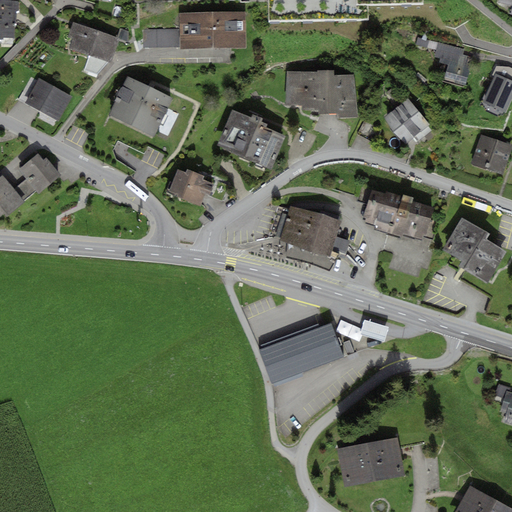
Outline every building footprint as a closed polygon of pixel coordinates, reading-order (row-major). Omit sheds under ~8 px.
[(19,1),(0,0),(0,42),(18,43),(19,1)] [(268,0),(268,23),(368,20),(368,6),(359,6),(359,0),(268,0)] [(511,0),(498,0),(498,3),(511,6),(511,11),(511,15),(511,14),(511,0)] [(248,15),(182,15),(182,51),(248,50),(248,15)] [(122,41),(75,25),(68,46),(115,62),(122,41)] [(435,77),(468,85),(475,58),(442,50),(435,77)] [(355,76),(289,75),(289,109),(321,109),(321,118),(361,117),(355,76)] [(511,98),(511,82),(496,75),(483,105),(505,114),(511,98)] [(74,98),(40,80),(27,105),(61,123),(74,98)] [(176,100),(129,80),(112,119),(159,139),(176,100)] [(410,102),(386,121),(411,152),(435,133),(410,102)] [(289,135),(234,113),(220,150),(275,172),(289,135)] [(511,154),(511,147),(483,137),(473,165),(504,176),(511,154)] [(62,179),(41,155),(21,173),(42,197),(62,179)] [(214,180),(181,170),(172,197),(205,208),(214,180)] [(0,223),(26,200),(4,177),(0,180),(0,223)] [(377,195),(368,226),(428,244),(437,212),(377,195)] [(343,221),(291,208),(282,247),(333,259),(343,221)] [(511,252),(467,224),(446,258),(493,287),(511,255),(511,252)] [(389,327),(364,319),(359,335),(384,342),(389,327)] [(332,325),(260,350),(273,386),(344,361),(332,325)] [(511,393),(509,392),(499,421),(511,425),(511,393)] [(501,406),(505,397),(497,394),(493,403),(501,406)] [(400,438),(339,451),(346,487),(408,474),(400,438)] [(511,511),(472,489),(459,511),(511,511)]
